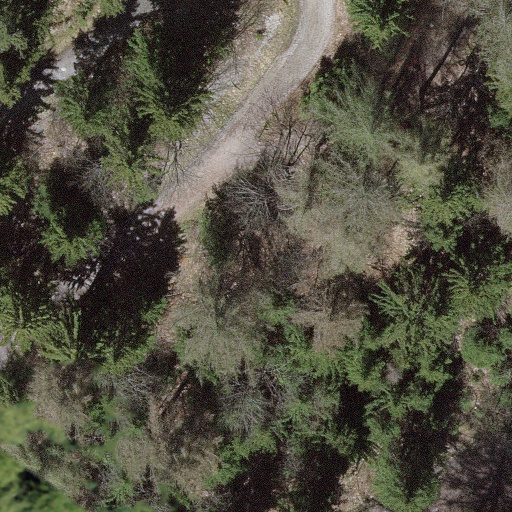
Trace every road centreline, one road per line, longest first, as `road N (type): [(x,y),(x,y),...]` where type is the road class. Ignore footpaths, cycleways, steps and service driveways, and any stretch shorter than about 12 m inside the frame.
road 1 (track): [(0,348),(249,125),(301,64),(324,0)]
road 2 (track): [(191,0),(104,42),(0,120)]
